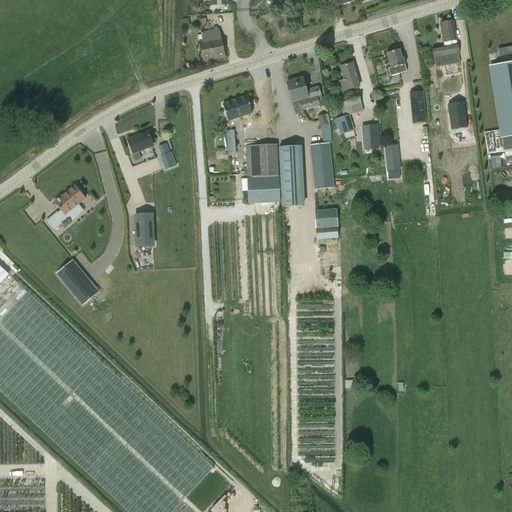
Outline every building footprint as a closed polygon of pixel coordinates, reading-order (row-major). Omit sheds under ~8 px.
[(433,48),(436,67),(460,63),(453,21),(440,24),(444,46),(433,48)] [(202,33),(203,42),(199,43),(204,61),(225,56),(219,30),(202,33)] [(415,59),(413,32),(405,33),(407,60),(415,59)] [(511,54),(511,46),(498,49),(499,53),(499,56),(511,54)] [(402,58),(400,50),(399,49),(387,53),(391,68),(389,69),(391,76),(406,71),(404,64),(405,64),(403,57),(402,58)] [(511,62),(488,66),(500,138),(511,136),(511,62)] [(339,81),(342,92),(360,86),(352,63),(340,67),(344,80),(339,81)] [(319,87),(306,90),(302,78),(287,82),(293,104),(299,102),(302,110),(320,105),(320,107),(325,106),(319,87)] [(422,91),(410,93),(412,115),(424,113),(422,91)] [(358,92),(343,97),(338,98),(343,116),(335,119),(340,135),(345,133),(347,138),(355,136),(353,131),(354,131),(350,115),(363,111),(358,92)] [(223,106),(229,124),(253,116),(247,98),(223,106)] [(448,104),(451,130),(468,127),(464,102),(448,104)] [(328,114),(318,116),(321,126),(330,124),(328,114)] [(370,121),(358,124),(363,143),(376,140),(370,121)] [(232,130),(225,130),(225,154),(233,154),(232,130)] [(148,132),(128,140),(135,161),(142,158),(140,151),(153,146),(148,132)] [(310,145),(315,189),(334,187),(329,143),(310,145)] [(166,144),(159,147),(163,160),(164,160),(167,169),(175,166),(171,155),(170,156),(166,144)] [(248,178),(249,204),(279,202),(278,177),(276,145),(246,146),(248,178)] [(400,170),(398,145),(384,146),(387,172),(388,172),(389,180),(400,179),(399,171),(400,170)] [(279,148),(282,207),(303,206),(300,147),(279,148)] [(511,178),(503,179),(503,189),(511,188),(511,178)] [(59,216),(57,213),(46,223),(52,231),(62,223),(65,227),(72,222),(68,218),(66,215),(86,198),(80,191),(81,190),(77,186),(76,187),(75,186),(63,196),(62,195),(54,202),(63,213),(59,216)] [(314,211),(315,222),(315,229),(316,229),(317,240),(338,238),(337,227),(338,227),(337,209),(314,211)] [(134,214),(135,248),(154,247),(153,213),(134,214)] [(422,285),(422,258),(414,258),(414,286),(422,285)] [(73,260),(57,273),(83,305),(98,292),(73,260)] [(0,266),(0,391),(40,429),(128,511),(172,511),(181,503),(183,500),(213,468),(102,362),(0,266)]
